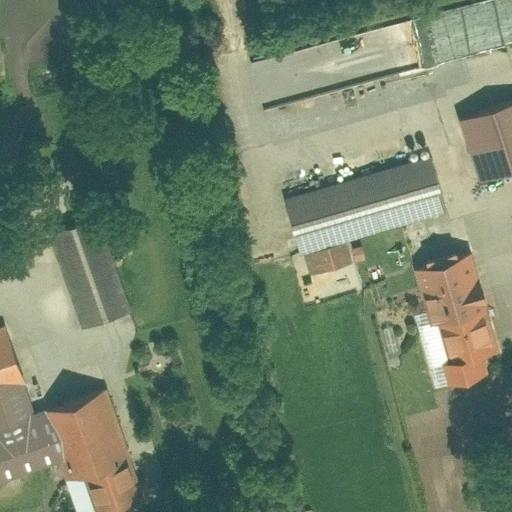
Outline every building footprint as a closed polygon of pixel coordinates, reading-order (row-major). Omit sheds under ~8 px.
[(262,102),(464,58),(453,10),(251,55),(262,102)] [(511,90),(447,109),(470,174),(511,160),(511,90)] [(428,151),(283,193),(300,251),(445,208),(428,151)] [(2,196),(0,197),(0,252),(20,245),(2,196)] [(83,199),(35,215),(68,312),(116,296),(83,199)] [(465,250),(410,267),(426,321),(409,326),(423,373),(438,368),(445,388),(484,376),(478,354),(495,348),(465,250)] [(13,396),(0,353),(0,458),(39,447),(43,462),(68,454),(81,494),(125,480),(91,372),(13,396)]
